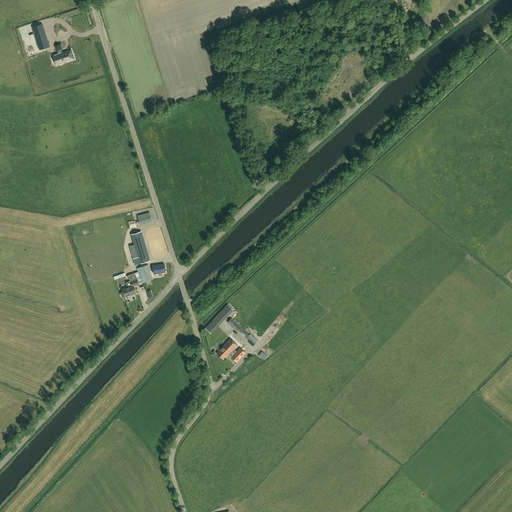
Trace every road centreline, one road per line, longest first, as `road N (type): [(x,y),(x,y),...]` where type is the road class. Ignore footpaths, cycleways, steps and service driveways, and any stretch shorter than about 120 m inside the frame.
road 1 (track): [(187,304),(456,52),(511,10)]
road 2 (unclassified): [(178,274),(384,79),(486,0)]
road 3 (unclassified): [(178,274),(90,0)]
road 4 (unclassified): [(0,469),(178,274)]
road 5 (unclassified): [(184,511),(174,444),(209,392),(178,274)]
